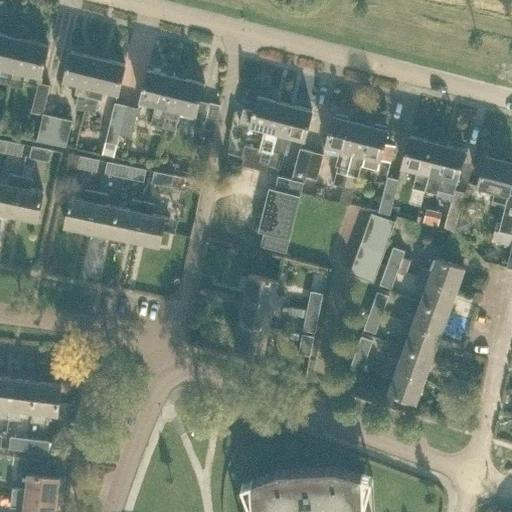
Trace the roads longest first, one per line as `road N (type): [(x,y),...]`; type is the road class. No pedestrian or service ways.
road 1 (unclassified): [(511,97),(128,0)]
road 2 (residential): [(171,358),(474,477)]
road 3 (residential): [(171,358),(219,154)]
road 4 (residential): [(474,477),(511,302)]
road 5 (residential): [(0,315),(101,328),(171,358)]
road 6 (residential): [(110,511),(171,358)]
